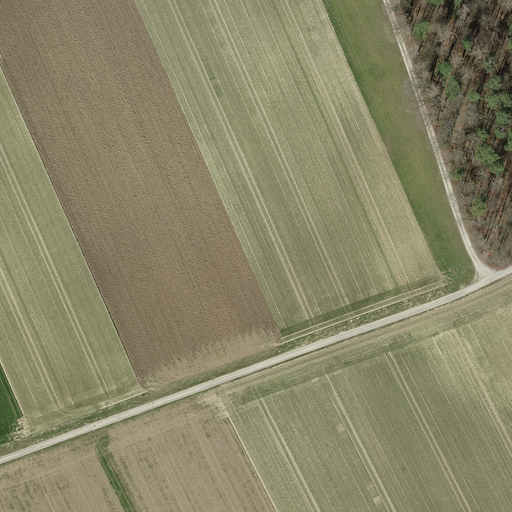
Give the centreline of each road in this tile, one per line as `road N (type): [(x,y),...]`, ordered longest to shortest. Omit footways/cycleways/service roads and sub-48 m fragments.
road 1 (track): [(0,460),(511,268)]
road 2 (track): [(386,0),(486,281)]
